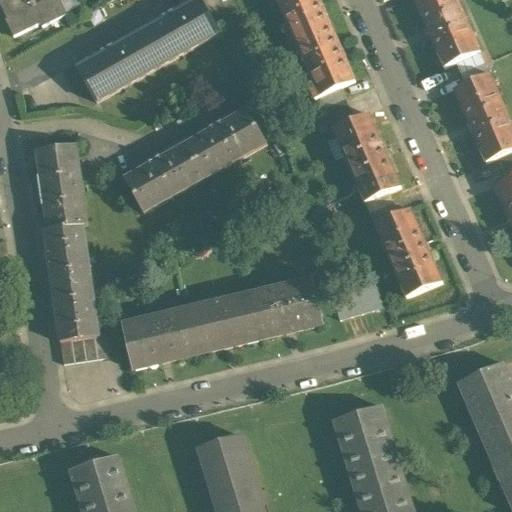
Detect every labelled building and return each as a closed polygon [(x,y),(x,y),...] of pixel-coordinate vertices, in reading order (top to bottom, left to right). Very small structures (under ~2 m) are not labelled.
[(31,2),(29,0),(0,0),(0,13),(5,23),(3,24),(13,40),(40,27),(41,30),(67,18),(57,0),(49,0),(36,7),(32,2),(31,2)] [(275,0),(293,41),(329,24),(318,0),(275,0)] [(456,0),(413,0),(427,30),(426,30),(430,40),(431,40),(445,71),(456,66),(480,56),(456,0)] [(200,1),(138,36),(158,71),(220,36),(200,1)] [(355,85),(329,24),(293,41),(319,101),(341,91),(355,85)] [(138,36),(77,71),(97,106),(158,71),(138,36)] [(480,56),(456,66),(461,77),(485,67),(480,56)] [(485,67),(461,77),(466,88),(490,78),(485,67)] [(466,88),(454,93),(468,125),(472,135),(473,135),(486,167),(498,162),(511,155),(511,127),(490,78),(466,88)] [(341,91),(319,101),(324,111),(346,101),(341,91)] [(346,101),(324,111),(333,133),(355,123),(346,101)] [(212,132),(186,147),(206,182),(267,147),(248,112),(221,127),(221,126),(211,131),(212,132)] [(383,149),(369,117),(355,123),(333,133),(365,206),(390,196),(402,191),(388,159),(384,149),(383,149)] [(151,167),(124,182),(144,217),(206,182),(186,147),(160,161),(160,160),(150,166),(151,167)] [(76,148),(37,154),(40,180),(39,180),(43,208),(44,208),(48,232),(84,228),(88,228),(76,148)] [(511,155),(498,162),(503,173),(511,168),(511,155)] [(511,168),(503,173),(508,184),(511,181),(511,168)] [(511,181),(508,184),(496,189),(510,220),(509,221),(511,226),(511,181)] [(390,196),(365,206),(370,217),(394,207),(390,196)] [(394,207),(370,217),(375,228),(399,218),(394,207)] [(425,244),(411,213),(399,218),(375,228),(407,302),(443,286),(429,254),(430,254),(425,244)] [(44,233),(53,289),(92,283),(84,228),(48,232),(44,233)] [(92,283),(53,289),(61,346),(72,344),(83,342),(95,341),(100,340),(92,283)] [(312,283),(252,298),(262,342),(323,328),(312,283)] [(376,289),(333,301),(340,324),(385,311),(376,289)] [(200,356),(262,342),(252,298),(187,312),(200,356)] [(135,373),(200,356),(187,312),(124,328),(135,373)] [(100,340),(95,341),(98,363),(109,361),(106,339),(100,340)] [(95,341),(83,342),(86,364),(98,363),(95,341)] [(83,342),(72,344),(75,366),(86,364),(83,342)] [(72,344),(61,346),(64,368),(75,366),(72,344)] [(511,383),(504,366),(458,386),(511,511),(511,383)] [(413,511),(383,410),(334,424),(360,511),(413,511)] [(263,511),(241,438),(199,451),(217,511),(263,511)] [(135,511),(119,459),(70,474),(81,511),(135,511)]
